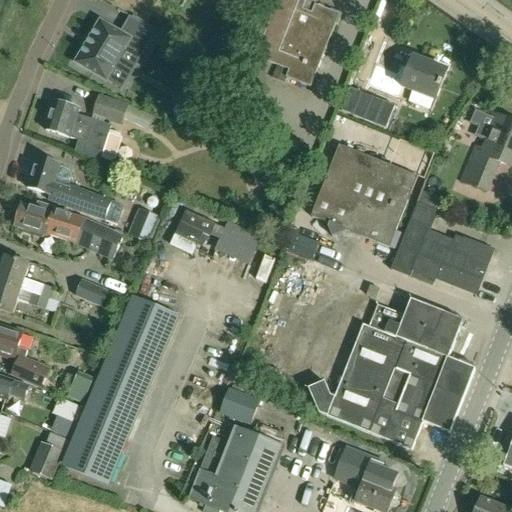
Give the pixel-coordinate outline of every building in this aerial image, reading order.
[(306,0),(279,0),(256,59),(290,72),(287,78),(312,88),(340,16),(315,6),(312,14),(303,11),(306,0)] [(101,23),(76,64),(107,82),(126,49),(141,57),(155,34),(130,20),(121,35),(101,23)] [(405,82),(395,78),(388,97),(407,104),(412,93),(437,103),(448,73),(414,60),(405,82)] [(384,111),(388,99),(366,90),(361,103),(384,111)] [(123,127),(125,121),(149,132),(155,118),(129,107),(129,105),(99,97),(93,119),(123,127)] [(111,128),(78,117),(80,111),(55,103),(51,118),(46,120),(44,126),(47,130),(46,132),(79,142),(75,153),(101,161),(101,160),(111,163),(115,161),(122,139),(120,135),(110,132),(111,128)] [(484,152),(477,149),(468,171),(465,170),(460,182),(487,193),(493,181),(500,164),(511,168),(511,123),(498,118),(484,152)] [(428,168),(433,149),(414,144),(409,163),(428,168)] [(340,148),(312,219),(390,250),(418,179),(340,148)] [(75,212),(106,222),(107,220),(119,225),(124,212),(121,208),(112,204),(113,203),(98,198),(69,188),(73,179),(70,174),(67,170),(61,168),(61,167),(38,159),(27,189),(51,197),(49,203),(75,212)] [(124,237),(93,223),(71,216),(55,211),(56,209),(38,203),(36,210),(22,206),(15,228),(33,234),(33,237),(42,240),(44,238),(46,238),(46,236),(63,242),(75,246),(113,263),(124,237)] [(494,253),(465,241),(457,238),(455,242),(431,233),(438,213),(419,204),(392,272),(411,280),(434,289),(437,282),(477,298),(494,253)] [(139,211),(128,236),(150,246),(160,220),(139,211)] [(222,220),(210,226),(217,241),(229,235),(222,220)] [(221,247),(249,259),(259,238),(231,226),(221,247)] [(169,248),(191,260),(197,249),(175,237),(169,248)] [(5,258),(0,273),(0,286),(58,306),(61,296),(51,293),(52,290),(26,281),(30,267),(5,258)] [(102,289),(103,287),(104,285),(86,278),(85,282),(83,281),(75,298),(102,309),(109,292),(102,289)] [(58,306),(0,286),(0,311),(14,316),(18,302),(45,311),(56,314),(58,306)] [(178,320),(134,302),(65,465),(110,483),(178,320)] [(423,424),(450,435),(475,371),(448,360),(455,343),(463,322),(412,302),(405,318),(378,307),(370,329),(364,327),(336,400),(331,398),(325,384),(309,391),(319,415),(328,418),(328,419),(412,452),(423,424)] [(0,356),(14,362),(18,362),(11,377),(41,391),(51,370),(25,359),(27,352),(19,350),(23,335),(0,327),(0,356)] [(83,405),(94,380),(78,374),(68,398),(83,405)] [(0,399),(7,402),(11,393),(14,394),(16,399),(24,402),(29,389),(0,378),(0,399)] [(203,385),(203,406),(216,406),(216,386),(203,385)] [(220,416),(251,427),(260,402),(230,390),(220,416)] [(60,401),(59,401),(52,417),(76,427),(83,410),(82,410),(60,401)] [(231,446),(214,440),(191,500),(220,511),(258,511),(284,449),(237,430),(231,446)] [(46,445),(43,444),(30,473),(53,482),(65,454),(70,443),(51,435),(46,445)] [(348,449),(336,481),(362,491),(356,505),(373,511),(388,511),(397,492),(393,490),(399,476),(377,468),(379,462),(348,449)] [(0,506),(10,510),(19,484),(4,479),(0,490),(0,506)] [(508,511),(482,502),(478,511),(511,511),(508,511)]
